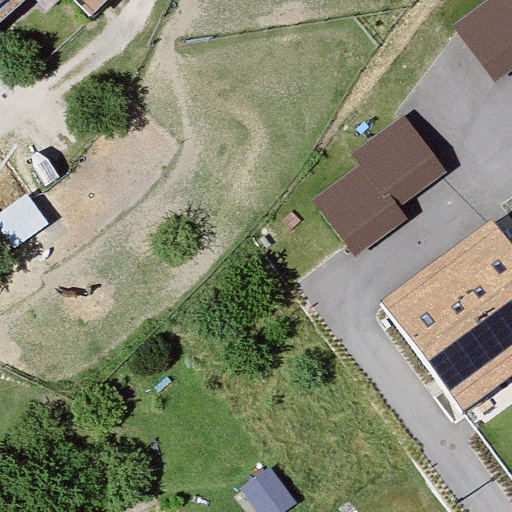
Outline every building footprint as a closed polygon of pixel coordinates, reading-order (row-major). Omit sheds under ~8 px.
[(0,0),(0,20),(22,0),(0,0)] [(102,0),(82,0),(92,10),(102,0)] [(495,77),(511,63),(511,0),(472,0),(449,18),(495,77)] [(350,247),(452,181),(412,121),(310,187),(350,247)] [(460,407),(511,370),(511,245),(498,227),(387,307),(460,407)]
